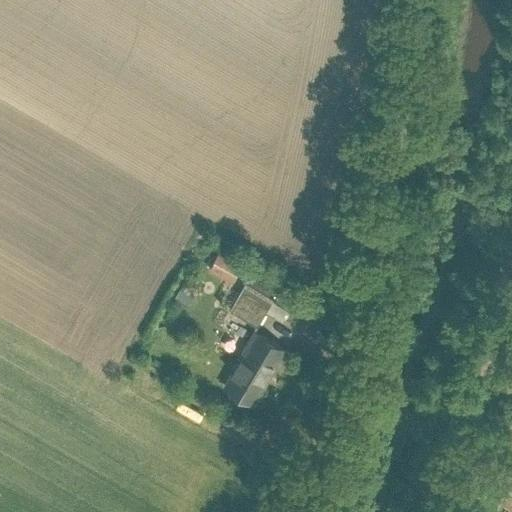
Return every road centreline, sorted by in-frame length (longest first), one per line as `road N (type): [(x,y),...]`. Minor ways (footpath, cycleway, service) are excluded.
road 1 (unclassified): [(282,511),(314,436),(373,219),(408,0)]
road 2 (unclassified): [(421,511),(511,188)]
